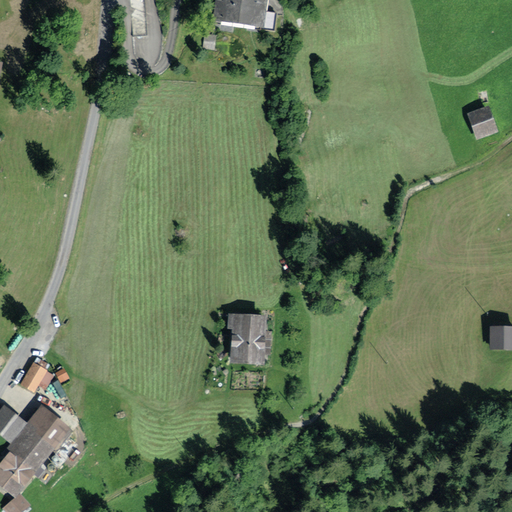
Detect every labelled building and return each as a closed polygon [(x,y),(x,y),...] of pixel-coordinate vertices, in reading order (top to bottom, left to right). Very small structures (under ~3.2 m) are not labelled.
[(130,0),(133,37),(147,36),(144,0),(130,0)] [(259,0),(219,0),(217,18),(262,25),(261,30),(275,32),(277,15),(263,13),(265,1),(259,0)] [(214,38),(207,37),(205,47),(213,48),(214,38)] [(494,132),(487,111),(472,116),(479,137),(494,132)] [(260,353),(268,354),(270,334),(262,333),(263,318),(231,315),(231,327),(238,327),(236,358),(260,360),(260,353)] [(501,332),(494,332),(493,347),(511,347),(511,328),(501,328),(501,332)] [(23,384),(34,391),(46,372),(34,365),(23,384)] [(60,383),(70,379),(66,369),(56,373),(60,383)] [(0,415),(0,430),(11,439),(22,425),(4,410),(0,415)] [(66,430),(41,410),(6,453),(11,457),(0,470),(0,480),(15,493),(31,473),(48,453),(53,457),(71,435),(66,431),(66,430)] [(6,509),(8,511),(20,511),(28,506),(27,505),(29,504),(22,496),(6,509)]
